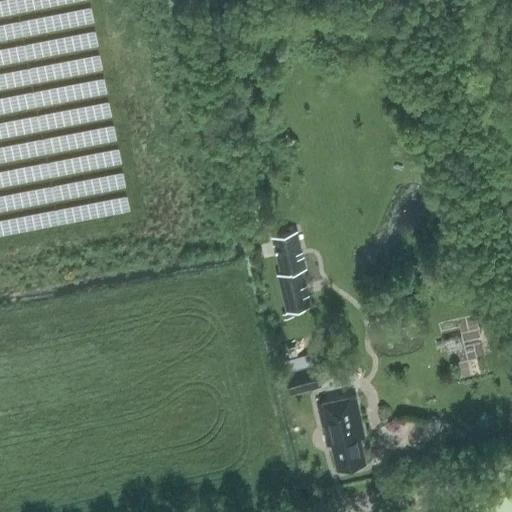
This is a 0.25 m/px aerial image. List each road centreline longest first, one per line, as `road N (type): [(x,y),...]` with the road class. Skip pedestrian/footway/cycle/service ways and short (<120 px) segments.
road 1 (unknown): [(511,237),(457,0)]
road 2 (unclassified): [(330,511),(511,472)]
